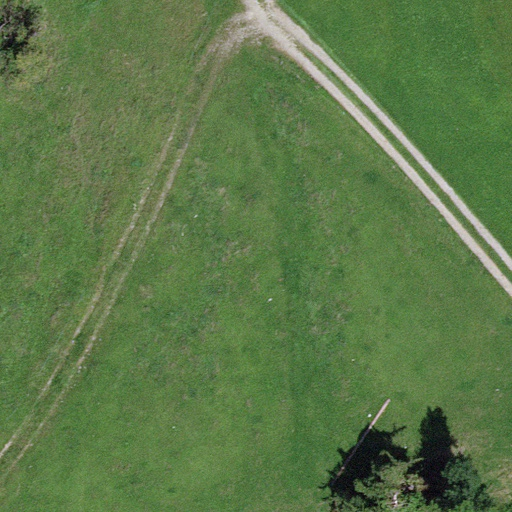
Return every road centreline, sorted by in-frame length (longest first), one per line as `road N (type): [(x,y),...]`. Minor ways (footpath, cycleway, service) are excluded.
road 1 (track): [(0,508),(108,338),(169,208),(215,74),(274,16)]
road 2 (track): [(511,272),(267,0)]
